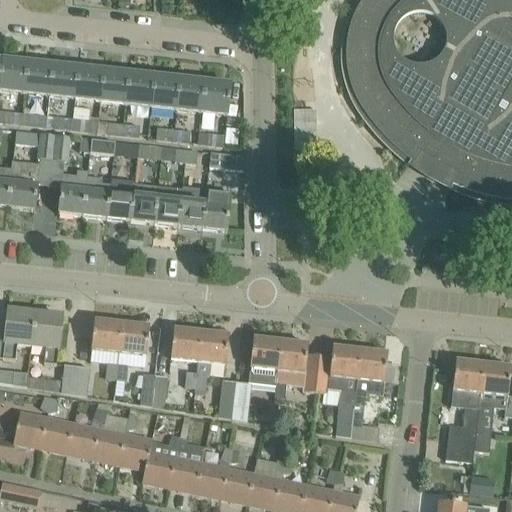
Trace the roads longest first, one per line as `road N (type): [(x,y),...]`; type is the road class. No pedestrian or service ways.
road 1 (residential): [(259,49),(29,27),(0,10)]
road 2 (residential): [(259,303),(0,273)]
road 3 (residential): [(259,303),(259,49)]
road 4 (residential): [(395,511),(424,320)]
road 5 (residential): [(424,320),(259,303)]
